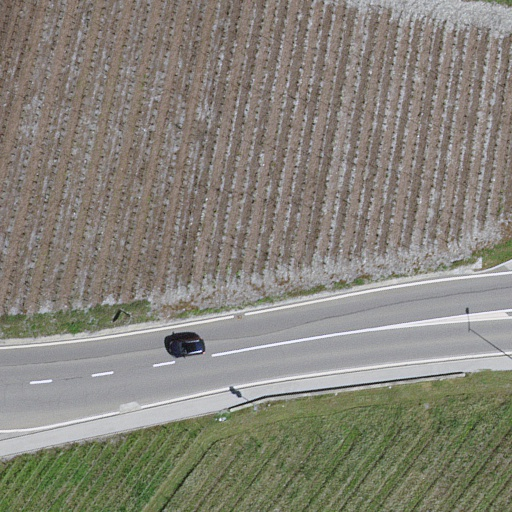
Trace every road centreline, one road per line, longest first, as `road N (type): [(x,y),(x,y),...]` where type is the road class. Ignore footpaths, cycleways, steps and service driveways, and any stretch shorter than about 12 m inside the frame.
road 1 (secondary): [(0,384),(109,374),(347,332)]
road 2 (secondary): [(511,295),(347,332)]
road 3 (secondary): [(347,332),(511,329)]
